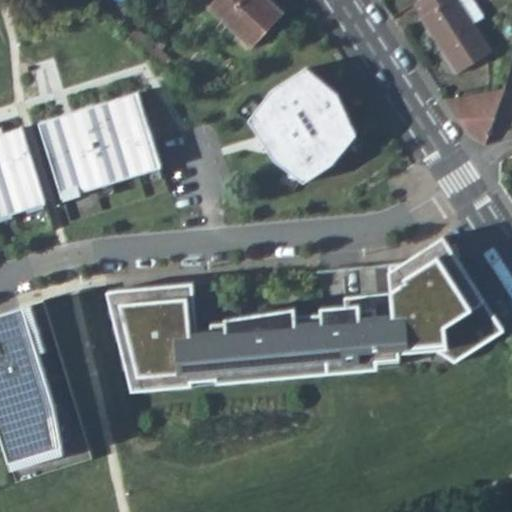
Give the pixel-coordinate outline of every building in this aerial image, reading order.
[(271,0),(220,0),(213,9),(257,49),(288,15),(271,0)] [(422,16),(458,72),(491,52),(473,25),(485,17),(474,0),(418,0),(417,1),(425,14),(422,16)] [(129,34),(150,53),(158,45),(137,26),(129,34)] [(175,61),(158,45),(150,53),(168,69),(175,61)] [(358,135),(339,94),(309,68),(274,91),(251,121),(277,161),(307,183),(335,164),(358,135)] [(502,103),(506,90),(445,101),(469,138),(486,145),(502,103)] [(140,93),(42,123),(65,198),(163,168),(140,93)] [(25,128),(0,135),(0,218),(48,203),(25,128)] [(506,330),(445,236),(403,263),(390,264),(393,297),(386,301),(375,302),(374,294),(344,296),(345,311),(347,329),(325,331),(323,313),(212,323),(212,329),(199,330),(194,282),(118,289),(94,295),(118,393),(364,371),(363,362),(386,360),(385,348),(421,345),(457,362),(506,330)] [(511,314),(501,297),(492,303),(506,324),(511,320),(511,314)] [(46,300),(0,313),(0,421),(19,482),(95,459),(46,300)] [(323,313),(325,331),(347,329),(345,311),(323,313)]
